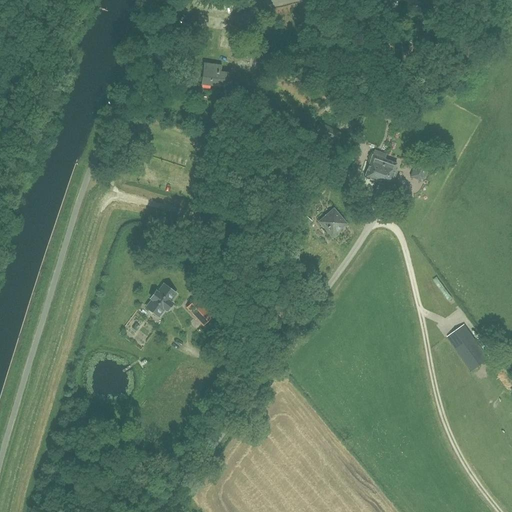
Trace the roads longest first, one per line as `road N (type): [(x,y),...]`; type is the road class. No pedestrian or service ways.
road 1 (unclassified): [(166,511),(353,251),(371,218),(368,201)]
road 2 (track): [(6,511),(100,202),(110,193)]
road 3 (track): [(0,131),(56,53),(75,0)]
